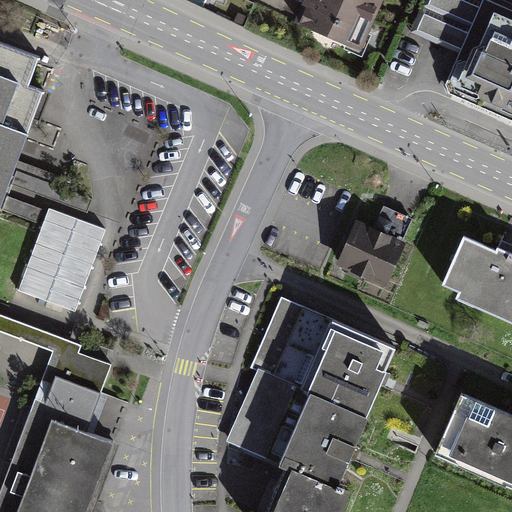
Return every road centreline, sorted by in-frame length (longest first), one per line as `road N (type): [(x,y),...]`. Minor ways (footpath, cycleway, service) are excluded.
road 1 (residential): [(511,382),(230,254)]
road 2 (residential): [(230,254),(189,368),(177,511)]
road 3 (primary): [(306,92),(100,0)]
road 4 (primary): [(511,181),(306,92)]
road 5 (residential): [(306,92),(230,254)]
